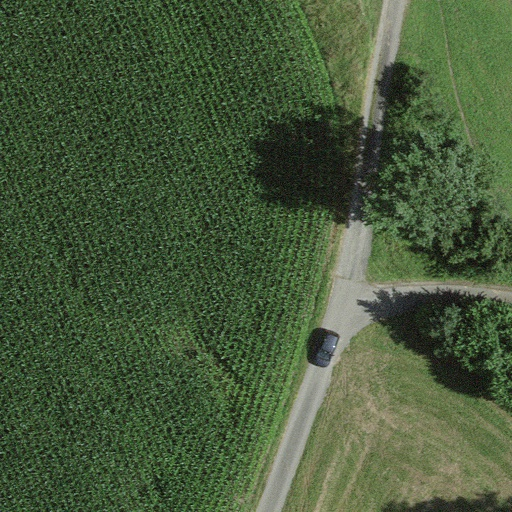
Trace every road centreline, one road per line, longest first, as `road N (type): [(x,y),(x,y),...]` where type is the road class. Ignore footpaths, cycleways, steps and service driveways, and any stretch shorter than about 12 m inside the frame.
road 1 (track): [(268,511),(338,321),(395,0)]
road 2 (track): [(338,321),(388,301),(436,295),(511,305)]
